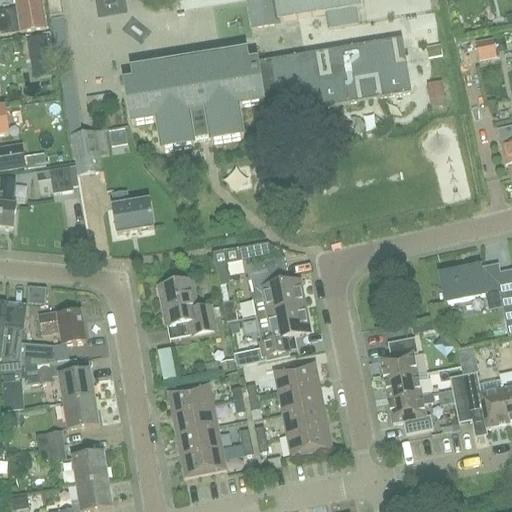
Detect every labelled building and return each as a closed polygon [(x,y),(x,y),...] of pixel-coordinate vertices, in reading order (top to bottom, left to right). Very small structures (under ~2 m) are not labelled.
[(0,36),(46,30),(40,0),(15,0),(17,11),(0,13),(0,36)] [(45,0),(48,18),(63,15),(60,0),(45,0)] [(113,0),(114,8),(140,7),(139,0),(113,0)] [(329,30),(357,25),(355,10),(360,9),(358,0),(246,0),(252,30),(279,26),(279,22),(326,14),(329,30)] [(511,0),(502,0),(505,8),(511,6),(511,0)] [(82,135),(63,18),(50,20),(69,137),(82,135)] [(29,42),(32,60),(50,57),(47,39),(29,42)] [(403,39),(257,64),(257,63),(248,65),(246,53),(215,58),(216,63),(189,68),(164,72),(164,67),(133,72),(134,84),(125,85),(132,127),(157,123),(162,154),(194,149),(193,144),(210,141),(211,146),(243,141),(238,110),(262,106),(263,105),(268,120),(413,97),(403,39)] [(478,62),(495,58),(492,42),(475,46),(478,62)] [(427,85),(431,109),(445,107),(441,83),(427,85)] [(0,109),(9,108),(8,99),(0,100),(0,109)] [(9,108),(0,109),(0,118),(11,117),(9,108)] [(69,137),(73,162),(74,162),(77,178),(102,175),(100,158),(106,157),(102,132),(69,137)] [(511,164),(511,165),(511,145),(500,148),(504,165),(511,164)] [(0,172),(24,169),(21,149),(0,152),(0,172)] [(48,171),(53,196),(73,193),(73,189),(75,188),(72,169),(69,169),(69,168),(48,171)] [(0,228),(13,230),(16,207),(11,207),(12,193),(0,191),(0,228)] [(154,230),(149,204),(128,208),(126,195),(112,198),(115,210),(113,210),(117,237),(154,230)] [(88,239),(101,237),(98,216),(85,218),(88,239)] [(242,264),(239,250),(213,254),(219,288),(225,287),(229,286),(225,268),(242,264)] [(441,278),(447,305),(484,298),(483,290),(502,286),(498,268),(479,272),(479,270),(441,278)] [(256,319),(304,309),(298,283),(276,287),(273,274),(248,280),(256,319)] [(197,281),(159,288),(167,328),(188,324),(191,338),(216,333),(213,318),(220,317),(218,308),(211,309),(211,308),(196,311),(191,283),(197,281)] [(225,287),(219,288),(223,305),(229,304),(225,287)] [(0,362),(2,363),(2,362),(19,364),(22,345),(26,308),(6,306),(7,304),(0,303),(0,362)] [(309,335),(304,309),(256,319),(264,358),(289,353),(287,340),(309,335)] [(237,323),(235,313),(225,315),(226,325),(237,323)] [(58,315),(44,318),(47,338),(60,335),(62,347),(85,343),(80,314),(58,318),(58,315)] [(433,332),(431,321),(410,325),(412,336),(433,332)] [(384,383),(417,377),(413,356),(417,355),(414,340),(387,346),(390,360),(379,362),(384,383)] [(21,366),(30,369),(50,365),(57,364),(55,348),(22,345),(19,364),(19,366),(21,366)] [(172,350),(177,376),(190,373),(184,347),(172,350)] [(176,379),(170,350),(157,353),(163,382),(176,379)] [(221,364),(223,373),(234,370),(232,361),(221,364)] [(2,362),(2,363),(3,386),(18,388),(21,366),(19,366),(19,364),(2,362)] [(50,365),(30,369),(25,369),(28,388),(53,384),(50,365)] [(278,395),(319,387),(315,365),(273,373),(278,395)] [(130,374),(112,373),(112,389),(130,390),(130,374)] [(63,406),(95,401),(90,374),(59,379),(63,406)] [(508,427),(500,387),(499,387),(498,383),(479,387),(476,374),(462,377),(471,423),(484,421),(486,431),(508,427)] [(417,377),(384,383),(388,405),(421,398),(417,377)] [(458,426),(471,423),(462,377),(449,379),(458,426)] [(511,384),(500,387),(508,427),(511,426),(511,384)] [(172,416),(213,408),(209,386),(168,394),(172,416)] [(248,401),(257,399),(255,387),(246,388),(248,401)] [(319,387),(278,395),(282,416),(323,408),(319,387)] [(233,404),(242,402),(240,390),(231,392),(233,404)] [(421,398),(388,405),(392,427),(403,425),(406,438),(433,432),(430,418),(425,419),(421,398)] [(260,412),(257,399),(248,401),(251,413),(260,412)] [(99,428),(95,401),(63,406),(68,433),(99,428)] [(245,415),(242,402),(233,404),(236,416),(245,415)] [(218,429),(213,408),(172,416),(176,437),(218,429)] [(327,429),(323,408),(282,416),(286,437),(327,429)] [(218,429),(176,437),(180,458),(222,450),(218,429)] [(257,443),(266,442),(263,429),(254,431),(257,443)] [(327,429),(286,437),(290,460),(332,451),(327,429)] [(242,446),(251,444),(248,432),(239,434),(242,446)] [(38,453),(64,448),(61,433),(36,437),(37,443),(25,445),(26,454),(38,452),(38,453)] [(268,454),(266,442),(257,443),(259,456),(268,454)] [(253,457),(251,444),(242,446),(244,459),(253,457)] [(67,462),(64,448),(38,453),(40,466),(67,462)] [(222,450),(180,458),(185,481),(226,472),(222,450)] [(77,488),(108,483),(104,456),(73,461),(77,488)] [(268,470),(282,467),(280,458),(267,461),(268,470)] [(108,483),(77,488),(80,501),(70,502),(71,511),(61,511),(99,511),(113,510),(108,483)] [(26,497),(8,500),(10,511),(17,511),(29,510),(26,497)]
